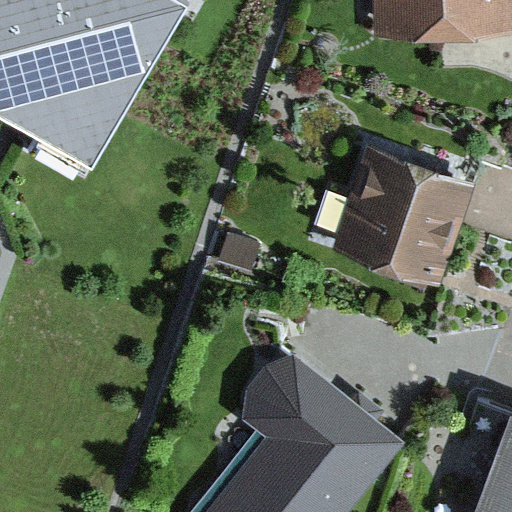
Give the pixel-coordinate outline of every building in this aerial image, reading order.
[(177,0),(0,0),(0,95),(28,112),(92,148),(177,0)] [(511,0),(383,0),(385,30),(511,23),(511,0)] [(465,176),(368,144),(336,243),(433,274),(465,176)] [(348,511),(408,439),(292,345),(243,406),(278,434),(214,511),(348,511)] [(511,511),(511,401),(498,397),(460,511),(511,511)]
